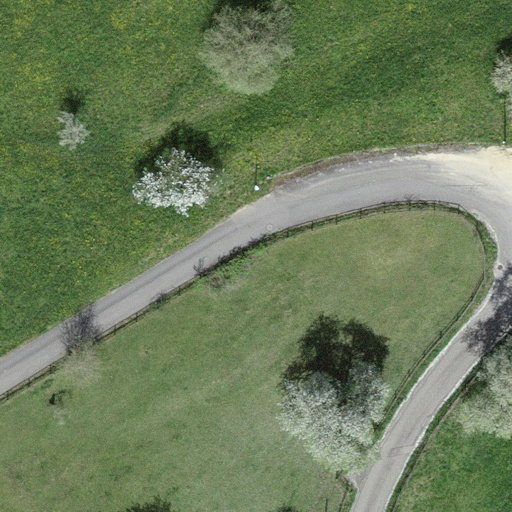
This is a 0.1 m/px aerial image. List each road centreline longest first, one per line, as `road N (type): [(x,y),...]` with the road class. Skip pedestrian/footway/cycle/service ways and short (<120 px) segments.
road 1 (residential): [(0,368),(294,196),(399,175),(511,190)]
road 2 (residential): [(363,511),(422,403),(511,305)]
